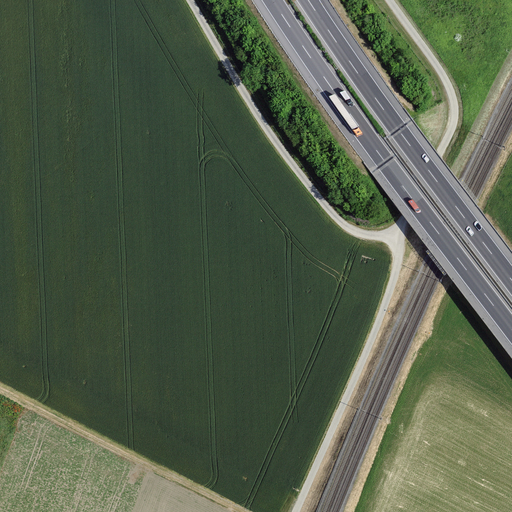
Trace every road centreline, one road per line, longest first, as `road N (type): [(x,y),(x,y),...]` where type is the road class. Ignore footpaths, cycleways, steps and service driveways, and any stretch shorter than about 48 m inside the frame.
road 1 (motorway): [(272,0),(511,329)]
road 2 (motorway): [(511,279),(308,0)]
road 3 (track): [(190,0),(259,117),(332,214),(367,235),(392,231)]
road 4 (track): [(392,231),(398,254),(386,301),(296,511)]
road 5 (track): [(389,0),(440,70),(455,114),(392,231)]
